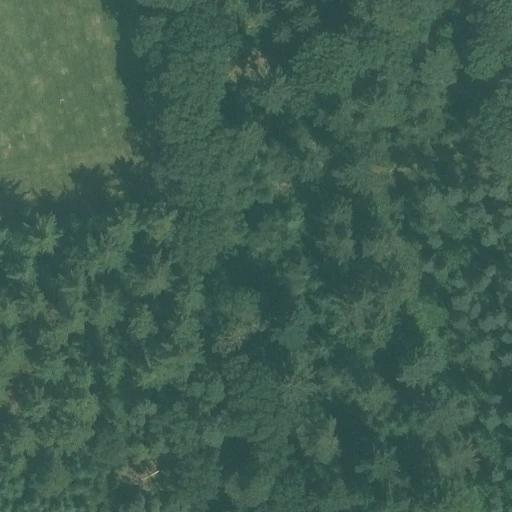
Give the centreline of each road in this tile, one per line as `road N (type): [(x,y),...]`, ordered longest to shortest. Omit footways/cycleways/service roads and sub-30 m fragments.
road 1 (track): [(267,511),(230,203),(178,0)]
road 2 (track): [(511,228),(499,227),(488,164),(230,203)]
